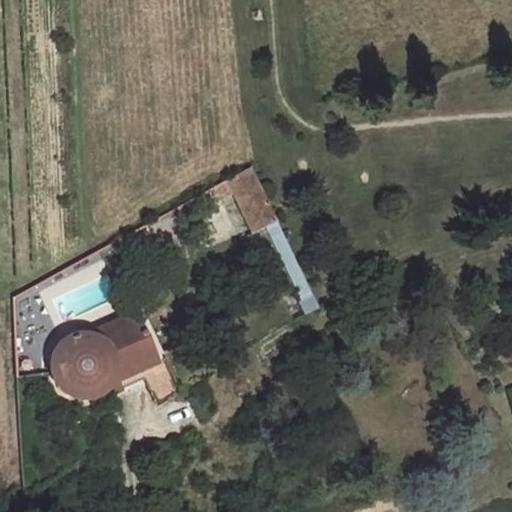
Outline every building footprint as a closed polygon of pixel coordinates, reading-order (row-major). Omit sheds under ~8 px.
[(250,167),(210,189),(216,201),(232,192),(252,233),(270,224),(275,222),(250,167)] [(275,222),(270,224),(301,288),(306,285),(275,222)] [(122,238),(109,244),(114,252),(126,245),(122,238)] [(311,296),(301,300),(308,313),(317,309),(311,296)] [(155,363),(133,313),(84,334),(77,334),(70,336),(65,338),(59,342),(54,347),(51,352),(49,359),(47,365),(47,371),(52,383),(55,387),(61,393),(71,398),(79,399),(87,398),(98,393),(102,390),(107,384),(116,380),(147,366),(155,363)] [(164,359),(160,361),(162,368),(150,372),(161,404),(179,392),(164,359)] [(155,363),(147,366),(150,372),(162,368),(160,361),(155,363)] [(98,393),(87,398),(92,406),(105,399),(110,393),(119,389),(116,380),(107,384),(102,390),(98,393)]
